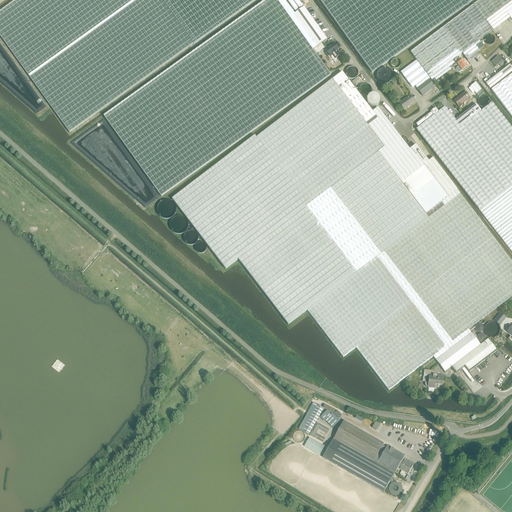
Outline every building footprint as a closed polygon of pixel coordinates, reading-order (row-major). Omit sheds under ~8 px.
[(15,0),(0,11),(0,36),(69,133),(193,44),(207,34),(255,0),(15,0)] [(316,55),(313,50),(276,0),(266,0),(198,49),(103,116),(129,152),(161,197),(247,135),(330,75),(316,55)] [(276,0),(313,50),(315,49),(321,44),(327,40),(304,7),(294,14),(283,0),(276,0)] [(288,0),(295,11),(303,6),(299,0),(288,0)] [(319,0),(372,73),(473,0),(319,0)] [(511,0),(481,0),(475,5),(486,20),(511,0)] [(511,19),(511,0),(486,20),(494,30),(510,18),(511,20),(511,19)] [(474,45),(494,30),(486,20),(475,5),(411,53),(431,80),(434,79),(436,81),(451,70),(449,67),(454,63),(452,61),(462,54),(474,45)] [(475,46),(474,45),(462,54),(467,61),(479,52),(478,50),(483,46),(480,43),(475,46)] [(315,49),(313,50),(316,55),(325,48),(321,44),(315,49)] [(335,59),(340,56),(337,51),(338,50),(334,44),(325,50),(330,57),(332,55),(335,59)] [(504,63),(501,61),(498,57),(492,62),(496,66),(498,64),(500,66),(504,63)] [(454,60),(459,67),(457,68),(457,69),(458,71),(460,72),(462,70),(462,71),(468,67),(463,60),(462,60),(460,58),(457,60),(456,59),(454,60)] [(423,96),(434,88),(428,80),(429,79),(416,61),(401,73),(412,88),(415,86),(423,96)] [(486,79),(484,81),(486,84),(490,89),(511,72),(511,68),(510,65),(509,66),(508,67),(507,68),(498,74),(489,82),(486,79)] [(342,73),(332,80),(366,124),(376,116),(372,112),(342,73)] [(511,74),(491,90),(511,117),(511,74)] [(255,136),(172,199),(226,269),(238,260),(260,288),(288,325),(307,311),(307,310),(367,264),(459,193),(433,158),(431,160),(428,162),(426,158),(416,145),(409,150),(397,134),(395,131),(390,125),(378,109),(372,112),(376,116),(366,124),(332,80),(256,138),(255,136)] [(484,94),(480,88),(476,83),(470,87),(479,98),(484,94)] [(461,104),(470,97),(465,92),(454,101),(459,108),(462,106),(461,104)] [(369,94),(369,106),(379,106),(379,94),(369,94)] [(403,109),(414,102),(410,96),(399,103),(403,109)] [(416,129),(415,129),(470,199),(483,216),(486,220),(511,253),(511,129),(491,103),(488,106),(486,107),(480,112),(460,127),(455,120),(451,116),(445,107),(438,112),(435,108),(430,112),(431,112),(433,116),(419,127),(416,129)] [(475,105),(455,120),(460,127),(480,112),(475,105)] [(367,264),(307,310),(307,311),(343,358),(356,348),(388,391),(433,357),(445,372),(449,369),(451,367),(456,374),(465,367),(469,373),(479,365),(497,352),(488,339),(480,345),(468,330),(511,296),(511,261),(460,194),(459,193),(367,264)] [(500,312),(493,321),(500,326),(506,318),(500,312)] [(499,330),(499,329),(499,327),(498,325),(497,324),(495,323),(494,322),(492,322),(490,322),(488,322),(487,323),(486,323),(484,325),(483,326),(483,328),(482,329),(482,330),(483,332),(483,334),(484,335),(485,336),(486,337),(488,338),(490,339),(491,339),(493,338),(494,338),(496,337),(497,336),(498,335),(499,333),(499,332),(499,330)] [(429,377),(429,384),(425,383),(425,384),(425,385),(425,386),(426,386),(427,387),(428,387),(428,388),(434,388),(435,388),(436,388),(437,387),(437,386),(438,386),(438,385),(442,385),(443,376),(433,375),(433,372),(424,371),(424,377),(429,377)] [(309,435),(324,409),(317,405),(302,432),(309,435)] [(339,421),(332,413),(331,415),(326,411),(321,416),(332,428),(339,421)] [(378,430),(382,423),(376,420),(373,428),(378,430)] [(333,439),(323,458),(384,492),(394,474),(377,464),(377,463),(374,461),(384,443),(343,421),(333,439)] [(324,439),(318,436),(314,434),(318,428),(327,433),(328,430),(316,423),(309,435),(323,443),(324,439)] [(304,447),(321,455),(322,452),(324,453),(328,447),(309,437),(304,447)] [(398,469),(402,460),(405,456),(387,446),(377,463),(395,473),(398,469)] [(408,475),(413,466),(408,463),(410,461),(406,460),(405,461),(402,460),(398,469),(408,475)]
